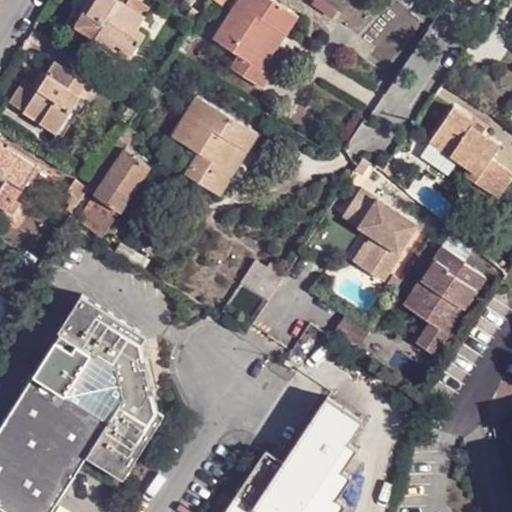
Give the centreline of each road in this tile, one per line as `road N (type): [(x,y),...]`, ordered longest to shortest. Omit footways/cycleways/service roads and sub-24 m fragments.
road 1 (residential): [(475,0),(372,151)]
road 2 (unclassified): [(237,372),(148,511)]
